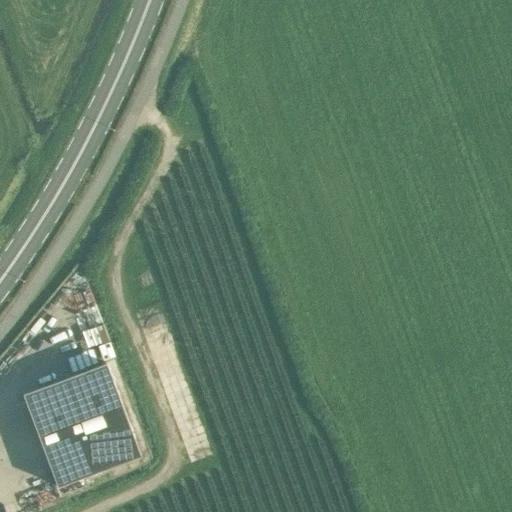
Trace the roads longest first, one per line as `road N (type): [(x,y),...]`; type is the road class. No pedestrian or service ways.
road 1 (unclassified): [(0,334),(70,227),(139,91),(172,0)]
road 2 (primary): [(0,281),(102,114),(148,0)]
